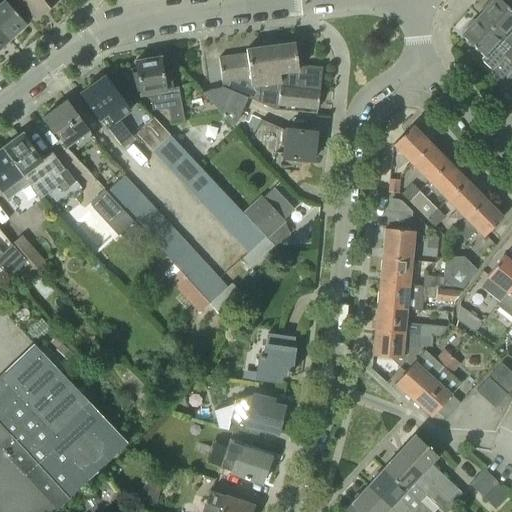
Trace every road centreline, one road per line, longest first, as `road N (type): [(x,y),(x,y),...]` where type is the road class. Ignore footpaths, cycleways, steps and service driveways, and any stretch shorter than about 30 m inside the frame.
road 1 (residential): [(291,511),(326,384),(355,115),(380,88),(425,67)]
road 2 (residential): [(0,100),(81,39),(154,20)]
road 3 (residential): [(154,20),(329,0)]
road 4 (residential): [(511,165),(425,67)]
